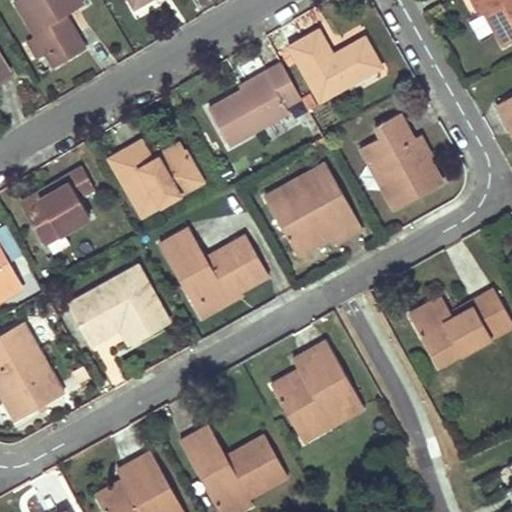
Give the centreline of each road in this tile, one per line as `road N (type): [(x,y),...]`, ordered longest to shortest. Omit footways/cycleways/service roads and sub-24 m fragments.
road 1 (residential): [(0,467),(29,462),(482,199),(489,180),(483,146),(394,0)]
road 2 (residential): [(0,154),(269,0)]
